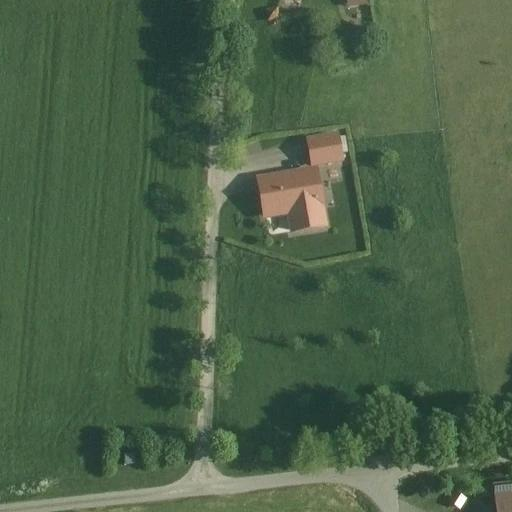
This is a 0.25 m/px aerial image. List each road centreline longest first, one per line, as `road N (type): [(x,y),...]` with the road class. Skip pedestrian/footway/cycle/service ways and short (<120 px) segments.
road 1 (unclassified): [(390,464),(13,511)]
road 2 (unclassified): [(511,452),(390,464)]
